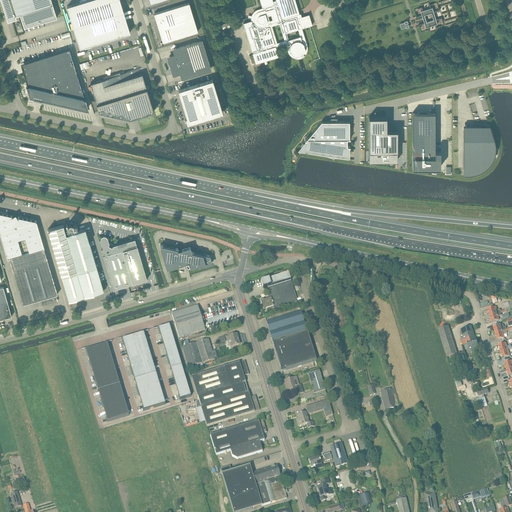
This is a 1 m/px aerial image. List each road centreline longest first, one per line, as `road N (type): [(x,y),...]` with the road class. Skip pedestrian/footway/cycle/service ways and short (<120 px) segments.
road 1 (motorway): [(0,157),(511,258)]
road 2 (residential): [(511,424),(469,295),(295,258)]
road 3 (motorway): [(259,199),(0,144)]
road 4 (motorway): [(511,245),(259,199)]
road 5 (motorway): [(511,226),(259,199)]
road 6 (unclassified): [(0,341),(239,272)]
road 7 (unclassified): [(288,447),(337,431),(344,417),(295,258)]
road 8 (secondary): [(511,286),(283,237)]
road 9 (secondary): [(0,178),(210,221)]
road 10 (tertiary): [(288,447),(239,272)]
road 11 (unclassified): [(501,78),(325,117)]
road 12 (unclassified): [(18,111),(142,138),(175,130)]
road 13 (unclassified): [(135,0),(175,130)]
